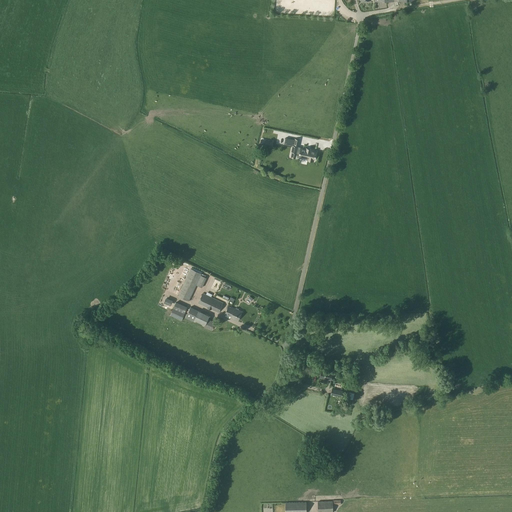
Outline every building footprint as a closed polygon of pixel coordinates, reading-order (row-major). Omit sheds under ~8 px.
[(287,147),(286,152),(291,153),(291,154),(299,156),(299,159),(307,161),(307,162),(312,163),(312,162),(314,162),(314,159),(315,159),(315,158),(314,158),(315,155),(310,154),(310,153),(305,152),(305,153),(300,152),(299,152),(300,150),(297,149),(298,143),(294,142),(294,143),(291,142),(290,148),(287,147)] [(202,273),(190,268),(177,295),(189,301),(197,285),(202,288),(206,278),(201,275),(202,273)] [(171,292),(176,294),(180,284),(176,282),(171,292)] [(218,313),(222,304),(220,303),(220,301),(203,293),(198,303),(218,313)] [(164,297),(162,302),(168,305),(171,300),(164,297)] [(181,320),(187,307),(176,302),(170,315),(181,320)] [(229,307),(227,307),(224,314),(227,315),(228,312),(232,314),(231,316),(233,317),(233,318),(238,320),(242,312),(235,308),(230,306),(229,307)] [(194,321),(194,320),(205,325),(204,327),(212,330),(215,322),(208,319),(209,316),(198,310),(191,307),(185,318),(194,321)] [(333,372),(330,371),(331,368),(335,369),(336,364),(328,363),(327,367),(328,368),(328,371),(321,369),(320,378),(322,378),(321,381),(327,383),(328,380),(331,380),(333,372)] [(341,397),(343,391),(332,388),(331,395),(341,397)] [(340,500),(332,500),(333,501),(318,501),(318,511),(333,511),(333,505),(341,505),(340,500)] [(306,511),(306,502),(285,502),(285,511),(306,511)]
